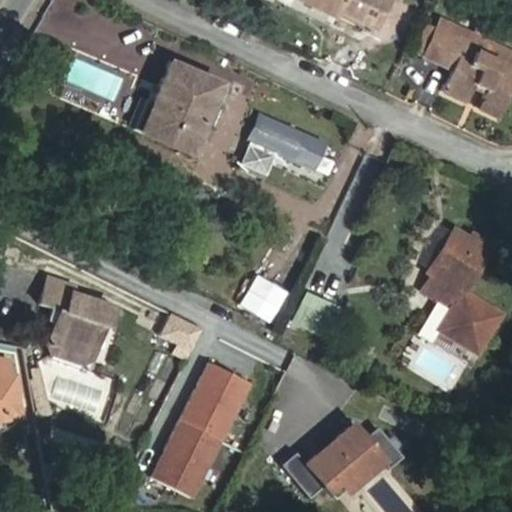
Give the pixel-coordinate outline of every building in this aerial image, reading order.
[(375,29),(388,0),(299,0),(336,18),(339,12),(375,29)] [(499,113),(511,84),(511,53),(437,19),(420,56),(449,69),(439,90),(463,102),(473,84),(475,80),(486,85),(484,90),(478,102),(499,113)] [(188,154),(218,83),(167,61),(137,131),(188,154)] [(484,90),(486,85),(475,80),(473,84),(484,90)] [(496,118),(499,113),(478,102),(475,108),(496,118)] [(311,170),(323,143),(256,114),(245,140),(311,170)] [(362,153),(349,194),(366,199),(378,158),(362,153)] [(448,308),(487,247),(470,236),(467,240),(451,230),(426,271),(431,274),(420,290),(448,308)] [(252,272),(235,304),(267,322),(285,289),(252,272)] [(89,359),(100,324),(104,326),(111,306),(68,292),(70,285),(45,277),(36,304),(55,310),(43,344),(48,354),(79,364),(89,359)] [(328,337),(340,310),(304,293),(291,320),(328,337)] [(166,311),(154,336),(187,351),(199,326),(166,311)] [(0,419),(18,417),(8,360),(0,358),(0,419)] [(206,362),(149,478),(189,497),(246,382),(206,362)] [(291,458),(329,502),(383,456),(376,448),(381,443),(350,407),(291,458)]
